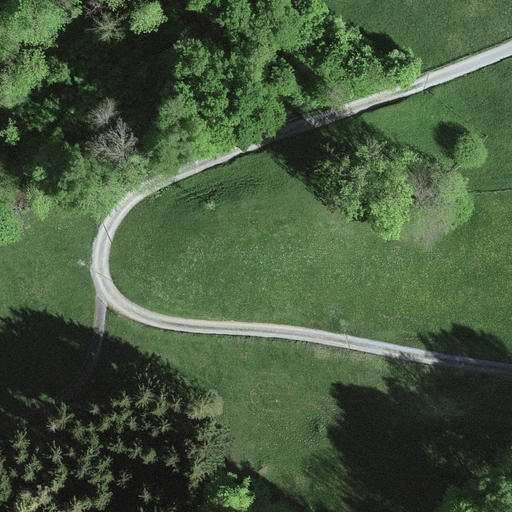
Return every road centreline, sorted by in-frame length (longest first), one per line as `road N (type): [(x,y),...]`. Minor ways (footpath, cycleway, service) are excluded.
road 1 (track): [(511,49),(159,181),(118,215),(102,256),(109,289),(149,314),(311,331),(511,371)]
road 2 (track): [(109,289),(89,379),(63,406),(0,431)]
